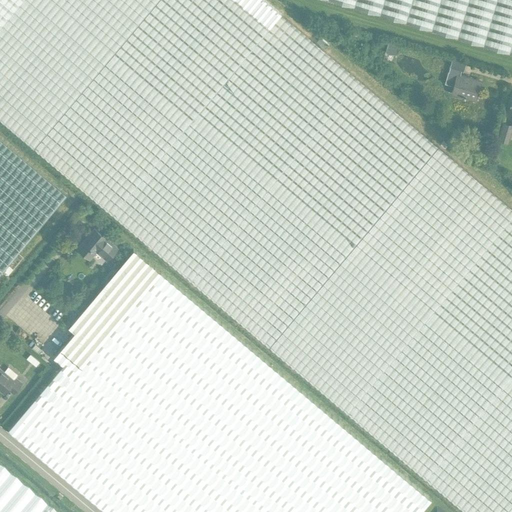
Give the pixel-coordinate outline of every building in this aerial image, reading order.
[(0,0),(0,119),(465,511),(511,511),(511,208),(264,0),(0,0)] [(511,54),(511,0),(331,0),(360,9),(511,54)] [(316,41),(324,48),(328,44),(320,37),(316,41)] [(465,69),(467,63),(454,59),(452,65),(465,69)] [(479,88),(481,80),(459,74),(454,91),(470,96),(473,86),(479,88)] [(508,141),(511,128),(511,123),(505,122),(500,138),(508,141)] [(0,274),(3,271),(7,275),(23,256),(18,252),(66,195),(0,139),(0,274)] [(91,257),(95,252),(106,260),(117,246),(94,227),(78,247),(91,257)] [(81,367),(161,273),(132,249),(68,326),(74,331),(60,348),(81,367)] [(62,364),(8,428),(108,511),(419,511),(430,500),(381,458),(161,273),(81,367),(60,348),(53,356),(62,364)] [(13,392),(21,382),(15,377),(14,378),(0,366),(0,387),(4,391),(8,387),(13,392)] [(51,511),(0,469),(0,511),(51,511)]
